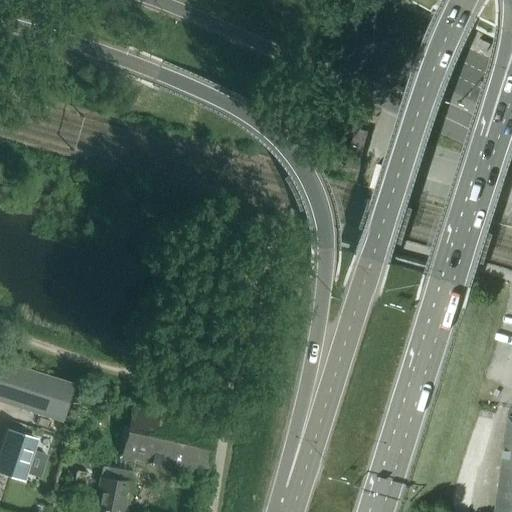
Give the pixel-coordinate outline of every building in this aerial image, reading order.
[(314,0),(307,17),(318,22),(327,0),(314,0)] [(0,402),(62,423),(74,384),(0,359),(0,402)] [(206,476),(216,426),(133,407),(125,446),(122,457),(206,476)] [(511,511),(511,417),(507,417),(493,511),(511,511)] [(37,441),(8,432),(0,457),(0,472),(24,480),(37,441)] [(125,511),(133,473),(104,468),(101,479),(93,478),(94,476),(79,473),(80,464),(98,467),(100,452),(74,448),(72,462),(62,460),(58,478),(76,481),(74,493),(90,495),(90,497),(97,499),(95,511),(125,511)]
